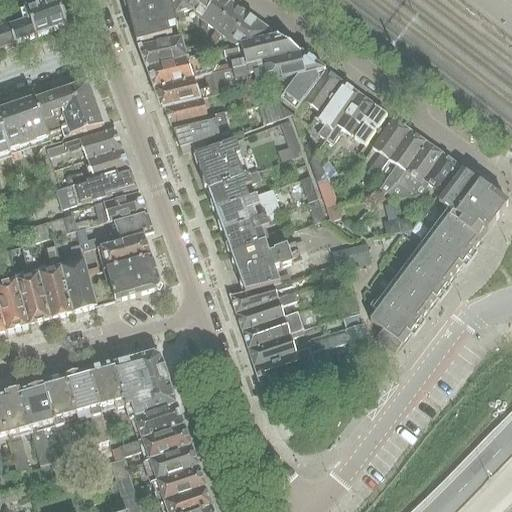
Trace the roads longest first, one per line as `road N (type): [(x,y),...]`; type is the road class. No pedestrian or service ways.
road 1 (residential): [(511,187),(416,117),(409,99),(255,0)]
road 2 (tertiary): [(511,271),(322,511)]
road 3 (residential): [(108,46),(205,318)]
road 4 (residential): [(205,318),(248,439),(311,511)]
road 5 (residential): [(205,318),(0,371)]
